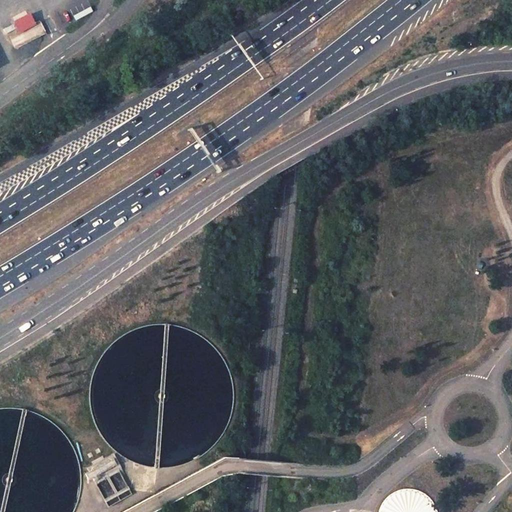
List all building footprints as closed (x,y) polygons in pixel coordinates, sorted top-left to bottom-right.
[(28,15),(12,23),(19,33),(32,25),(28,15)] [(22,43),(43,32),(39,23),(18,34),(22,43)] [(230,386),(223,362),(209,342),(190,328),(167,321),(143,322),(120,330),(101,345),(89,366),(84,390),(86,414),(97,437),(114,453),(136,463),(159,466),(183,462),(203,450),(219,432),(228,410),(230,386)] [(73,471),(67,447),(53,428),(34,413),(10,406),(0,406),(0,511),(64,511),(71,495),(73,471)] [(436,511),(437,509),(433,500),(426,493),(417,489),(407,487),(398,489),(389,494),(383,502),(379,511),(436,511)]
